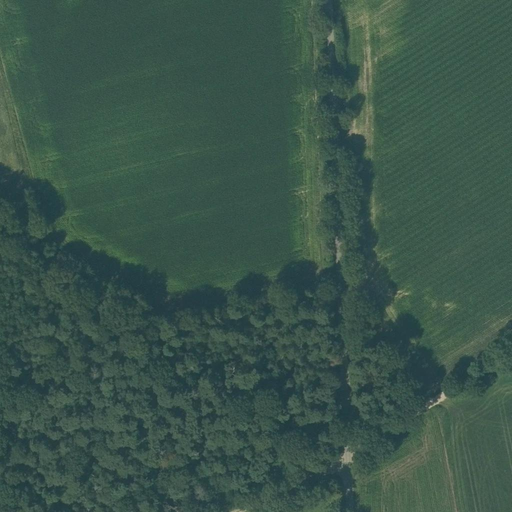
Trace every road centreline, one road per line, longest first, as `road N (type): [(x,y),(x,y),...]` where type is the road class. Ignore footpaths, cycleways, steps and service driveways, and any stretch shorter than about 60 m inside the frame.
road 1 (unclassified): [(329,0),(349,511)]
road 2 (track): [(347,454),(511,351)]
